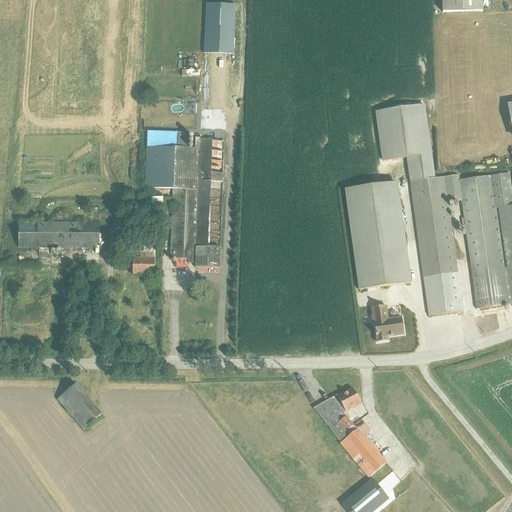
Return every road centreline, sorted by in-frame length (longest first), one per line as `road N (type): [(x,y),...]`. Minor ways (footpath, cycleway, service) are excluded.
road 1 (tertiary): [(422,358),(0,363)]
road 2 (unclassified): [(422,358),(425,374),(511,479)]
